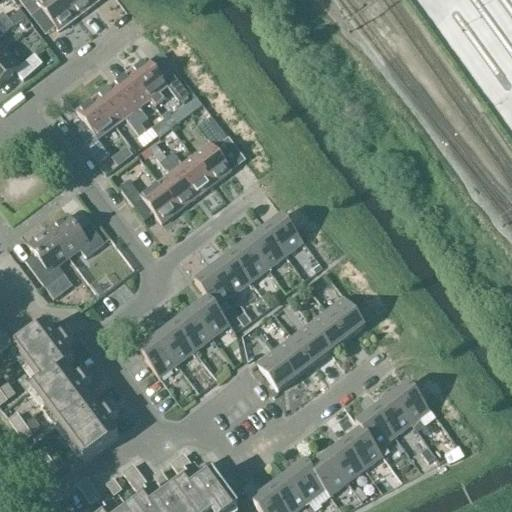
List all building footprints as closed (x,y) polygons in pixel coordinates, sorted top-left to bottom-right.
[(46,0),(37,7),(31,0),(16,0),(31,19),(41,12),(58,35),(76,22),(59,0),(46,0)] [(59,0),(76,22),(93,8),(86,0),(59,0)] [(86,0),(93,8),(104,0),(86,0)] [(0,30),(9,22),(3,16),(0,18),(0,30)] [(9,22),(0,30),(0,58),(5,54),(0,48),(0,41),(14,29),(9,22)] [(20,71),(5,54),(0,58),(0,88),(15,75),(23,84),(42,67),(34,58),(20,71)] [(173,78),(164,85),(146,63),(128,76),(149,104),(155,111),(165,103),(160,96),(167,91),(179,106),(189,99),(173,78)] [(128,76),(111,89),(141,129),(148,123),(139,112),(149,104),(128,76)] [(115,130),(125,122),(139,141),(146,135),(141,129),(111,89),(94,102),(115,130)] [(196,101),(190,106),(195,114),(202,109),(196,101)] [(84,146),(99,166),(109,159),(97,143),(115,130),(94,102),(76,116),(93,139),(84,146)] [(171,132),(177,127),(167,115),(161,120),(171,132)] [(198,132),(210,147),(193,161),(213,189),(231,175),(214,152),(224,145),(208,124),(198,132)] [(179,215),(196,202),(166,162),(155,148),(149,153),(168,179),(162,184),(158,187),(165,196),(179,215)] [(127,151),(111,162),(117,170),(132,158),(127,151)] [(193,161),(182,169),(173,157),(166,162),(196,202),(213,189),(193,161)] [(161,228),(179,215),(158,187),(140,200),(129,185),(119,192),(134,213),(144,205),(161,228)] [(80,236),(67,219),(47,234),(69,262),(80,254),(86,262),(105,248),(90,229),(80,236)] [(281,219),(264,233),(285,261),(303,248),(281,219)] [(246,246),(268,274),(285,261),(264,233),(246,246)] [(35,258),(25,265),(45,293),(64,279),(58,271),(69,262),(47,234),(28,248),(35,258)] [(246,246),(229,259),(251,287),(268,274),(246,246)] [(212,272),(234,301),(251,287),(229,259),(212,272)] [(194,285),(207,302),(216,314),(217,313),(234,301),(212,272),(194,285)] [(207,302),(189,315),(211,344),(229,330),(217,313),(216,314),(207,302)] [(365,330),(343,302),(325,315),(347,344),(365,330)] [(172,328),(194,357),(211,344),(189,315),(172,328)] [(330,357),(347,344),(325,315),(308,328),(330,357)] [(244,318),(237,323),(244,332),(251,327),(244,318)] [(172,328),(155,341),(177,370),(194,357),(172,328)] [(291,341),(313,370),(330,357),(308,328),(291,341)] [(13,355),(39,389),(40,391),(67,371),(74,365),(67,356),(63,359),(50,342),(54,339),(47,329),(13,355)] [(74,345),(67,335),(57,343),(64,352),(74,345)] [(7,341),(0,346),(0,352),(2,355),(12,348),(7,341)] [(155,341),(138,354),(159,383),(177,370),(155,341)] [(296,383),(313,370),(291,341),(274,354),(296,383)] [(274,354),(256,368),(278,396),(296,383),(274,354)] [(67,371),(40,391),(39,389),(31,395),(57,431),(92,405),(86,398),(83,401),(70,384),(74,381),(67,371)] [(75,383),(82,392),(92,385),(85,376),(75,383)] [(210,379),(201,385),(207,393),(216,386),(210,379)] [(390,401),(412,429),(430,416),(408,387),(390,401)] [(390,401),(373,414),(394,442),(412,429),(390,401)] [(84,466),(118,440),(112,432),(108,435),(95,418),(99,415),(92,405),(57,431),(84,466)] [(108,427),(118,420),(111,410),(101,418),(108,427)] [(373,414),(355,427),(360,434),(376,455),(377,455),(394,442),(373,414)] [(25,428),(17,418),(9,424),(17,434),(25,428)] [(32,439),(25,428),(17,434),(24,445),(32,439)] [(360,434),(343,446),(365,475),(382,461),(377,455),(376,455),(360,434)] [(326,459),(347,488),(365,475),(343,446),(326,459)] [(428,452),(421,458),(428,467),(435,462),(428,452)] [(458,452),(444,459),(447,465),(449,468),(462,461),(458,452)] [(50,463),(43,453),(35,459),(42,469),(50,463)] [(191,469),(183,459),(177,463),(185,474),(191,469)] [(326,459),(309,472),(326,494),(325,495),(330,501),(347,488),(326,459)] [(42,469),(50,480),(58,474),(50,463),(42,469)] [(171,468),(178,479),(185,474),(177,463),(171,468)] [(326,494),(309,472),(304,465),(287,478),(308,507),(325,495),(326,494)] [(133,469),(122,477),(126,482),(137,475),(133,469)] [(171,498),(182,511),(236,511),(212,479),(203,486),(195,474),(186,481),(189,485),(171,498)] [(131,489),(142,481),(137,475),(126,482),(131,489)] [(153,481),(162,492),(169,487),(161,475),(153,481)] [(287,478),(269,491),(284,511),(301,511),(308,507),(287,478)] [(81,495),(91,487),(87,481),(77,489),(81,495)] [(142,481),(131,489),(136,496),(147,488),(142,481)] [(113,484),(106,489),(114,499),(121,494),(113,484)] [(96,494),(91,487),(81,495),(86,502),(96,494)] [(284,511),(269,491),(251,505),(256,511),(284,511)] [(182,511),(171,498),(163,504),(154,492),(145,499),(148,503),(135,511),(182,511)] [(91,508),(101,501),(96,494),(86,502),(91,508)]
